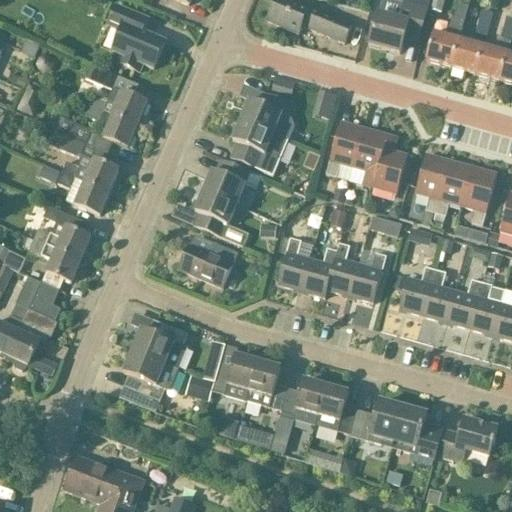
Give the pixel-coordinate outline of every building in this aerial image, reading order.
[(310,10),(309,11),(280,0),(276,0),(267,25),(299,37),(302,30),(346,48),(354,28),(310,10)] [(360,9),(362,0),(346,0),(346,5),(360,9)] [(428,0),(419,0),(417,7),(428,10),(431,1),(428,0)] [(434,0),(431,12),(443,15),(446,0),(434,0)] [(379,18),(370,49),(400,57),(404,42),(420,46),(429,11),(429,10),(428,10),(417,7),(413,6),(405,4),(400,23),(379,18)] [(452,71),(460,44),(469,10),(458,7),(454,21),(452,20),(447,40),(435,37),(427,64),(452,71)] [(110,23),(108,29),(121,35),(113,55),(121,59),(118,67),(140,76),(143,68),(154,73),(166,46),(143,36),(149,23),(116,9),(110,23)] [(493,16),(482,13),(476,36),(487,39),(493,16)] [(494,53),(484,50),(476,78),(501,85),(509,57),(511,45),(511,20),(507,19),(501,41),(498,40),(494,53)] [(484,50),(460,44),(452,71),(476,78),(484,50)] [(338,46),(333,58),(349,63),(353,52),(338,46)] [(511,58),(509,57),(501,85),(511,87),(511,58)] [(91,68),(85,82),(114,93),(119,80),(91,68)] [(332,122),(339,99),(319,93),(313,117),(332,122)] [(123,96),(113,118),(138,129),(148,107),(123,96)] [(250,103),(241,124),(289,144),(295,130),(291,120),(289,119),(293,109),(264,96),(260,107),(250,103)] [(17,113),(16,116),(32,123),(38,109),(36,104),(23,99),(17,113)] [(113,118),(103,114),(91,109),(86,120),(108,129),(103,140),(128,151),(138,129),(113,118)] [(87,148),(93,136),(93,134),(62,120),(61,121),(57,131),(56,133),(87,148)] [(232,144),(237,146),(230,161),(273,179),(289,144),(241,124),(232,144)] [(337,181),(341,168),(354,171),(365,132),(341,125),(327,178),(337,181)] [(363,189),(373,192),(388,138),(365,132),(354,171),(366,175),(363,189)] [(51,144),(50,148),(81,161),(82,159),(87,148),(56,133),(51,144)] [(398,141),(388,138),(373,192),(397,198),(408,159),(395,155),(398,141)] [(416,197),(430,201),(426,214),(436,217),(451,165),(427,158),(416,197)] [(94,163),(84,186),(109,197),(119,174),(94,163)] [(238,208),(246,188),(251,175),(221,163),(216,176),(212,174),(204,195),(236,207),(238,208)] [(450,207),(463,210),(474,171),(451,165),(436,217),(433,229),(441,231),(445,219),(446,219),(450,207)] [(67,166),(63,177),(75,182),(79,171),(77,170),(67,166)] [(56,187),(61,175),(45,168),(40,180),(56,187)] [(463,210),(476,214),(472,227),(483,230),(497,178),(474,171),(463,210)] [(63,177),(58,188),(70,193),(75,182),(63,177)] [(100,218),(109,197),(84,186),(75,207),(100,218)] [(194,229),(223,242),(244,251),(249,238),(229,230),(238,208),(236,207),(204,195),(195,216),(199,217),(194,229)] [(500,235),(511,238),(511,196),(500,235)] [(350,214),(346,227),(357,230),(360,217),(350,214)] [(374,221),(371,234),(385,238),(389,225),(374,221)] [(40,232),(35,243),(81,264),(91,242),(65,230),(60,241),(40,233),(40,232)] [(290,242),(286,257),(278,289),(302,296),(310,263),(298,260),(302,245),(290,242)] [(30,254),(51,263),(45,276),(71,287),(81,264),(35,243),(30,254)] [(190,249),(179,274),(214,289),(224,293),(234,268),(239,256),(217,247),(212,258),(190,249)] [(359,268),(347,265),(351,250),(340,247),(338,255),(328,294),(350,301),(359,268)] [(463,281),(483,286),(488,268),(501,271),(504,258),(471,250),(463,281)] [(324,267),(310,263),(302,296),(326,302),(328,294),(338,255),(328,252),(324,267)] [(8,254),(2,268),(14,273),(20,276),(27,262),(8,254)] [(371,271),(359,268),(350,301),(374,307),(387,260),(375,257),(371,271)] [(14,273),(2,268),(1,268),(0,269),(0,295),(3,297),(14,273)] [(399,314),(423,320),(436,274),(427,271),(422,286),(408,282),(399,314)] [(436,274),(423,320),(446,326),(455,295),(442,291),(446,276),(436,274)] [(39,287),(28,282),(17,306),(28,311),(39,287)] [(468,298),(455,295),(446,326),(470,333),(483,286),(472,283),(468,298)] [(470,333),(493,339),(506,292),(483,286),(470,333)] [(28,311),(6,359),(14,363),(13,367),(14,370),(21,373),(24,372),(26,368),(27,369),(38,345),(44,348),(55,324),(54,323),(59,314),(51,310),(58,295),(39,287),(28,311)] [(511,344),(511,294),(506,292),(493,339),(511,344)] [(370,329),(377,309),(356,303),(350,323),(370,329)] [(0,356),(6,359),(28,311),(17,306),(7,328),(0,324),(0,356)] [(157,325),(152,337),(142,333),(133,353),(179,372),(180,372),(189,351),(183,349),(188,338),(157,325)] [(129,377),(124,389),(160,405),(165,392),(170,394),(179,372),(133,353),(124,375),(129,377)] [(54,379),(58,365),(35,359),(31,372),(54,379)] [(214,394),(247,404),(259,366),(236,359),(232,375),(219,372),(214,394)] [(247,404),(282,414),(288,393),(276,389),(281,372),(259,366),(247,404)] [(301,396),(288,393),(282,414),(293,418),(292,422),(316,428),(327,389),(304,383),(301,396)] [(349,396),(327,389),(316,428),(351,438),(357,416),(344,412),(349,396)] [(380,404),(376,418),(358,413),(357,416),(351,438),(350,440),(382,448),(383,446),(394,449),(405,411),(380,404)] [(442,437),(424,432),(428,417),(405,411),(394,449),(405,452),(404,455),(435,463),(442,437)] [(463,467),(467,454),(490,461),(498,431),(465,422),(460,437),(447,433),(440,461),(463,467)] [(261,435),(257,450),(270,453),(274,439),(261,435)] [(309,453),(305,466),(339,476),(343,464),(309,453)] [(135,511),(145,486),(77,461),(65,495),(101,508),(100,511),(135,511)] [(430,493),(426,505),(438,509),(442,497),(430,493)] [(194,511),(196,508),(175,500),(170,511),(194,511)]
